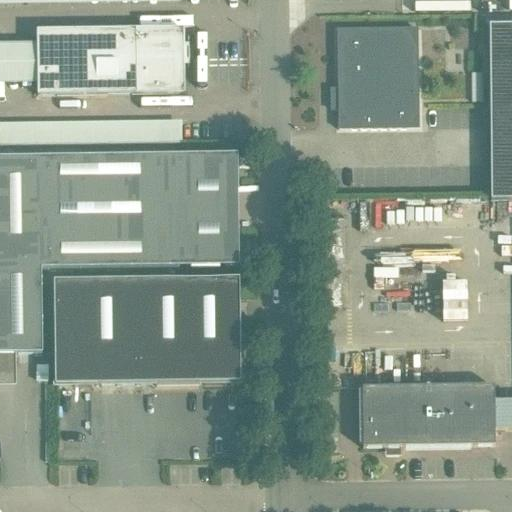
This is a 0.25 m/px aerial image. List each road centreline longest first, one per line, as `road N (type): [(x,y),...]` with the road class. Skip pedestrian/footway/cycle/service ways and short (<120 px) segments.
road 1 (unclassified): [(281,103),(284,499)]
road 2 (unknown): [(0,102),(281,103)]
road 3 (unclassified): [(284,499),(511,496)]
